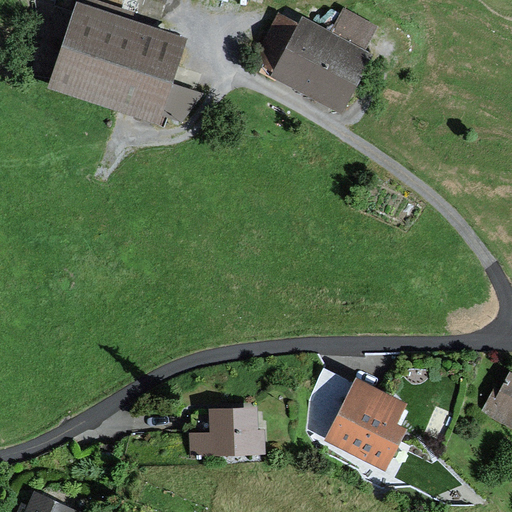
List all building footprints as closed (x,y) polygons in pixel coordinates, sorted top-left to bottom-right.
[(178,45),(79,12),(56,78),(76,85),(74,93),(95,100),(98,92),(179,119),(198,95),(165,84),(178,45)] [(336,102),(363,52),(330,34),(328,37),(321,34),(319,38),(279,17),(256,60),(336,102)] [(336,409),(351,378),(325,366),(310,397),(336,409)] [(494,389),(483,410),(511,425),(511,376),(511,377),(507,375),(501,387),(504,388),(502,393),(494,389)] [(354,394),(333,437),(382,461),(398,428),(390,423),(399,405),(374,393),(370,402),(354,394)] [(219,454),(218,447),(261,445),(260,429),(250,430),(249,415),(216,416),(217,436),(191,436),(192,454),(219,454)] [(100,447),(100,465),(118,466),(118,447),(100,447)] [(63,511),(37,500),(31,511),(63,511)]
